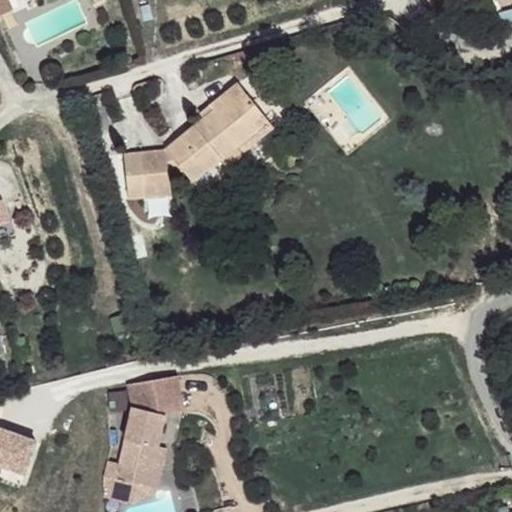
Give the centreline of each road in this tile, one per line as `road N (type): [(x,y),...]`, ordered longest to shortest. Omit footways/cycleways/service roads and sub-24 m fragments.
road 1 (residential): [(0,398),(486,309)]
road 2 (residential): [(398,0),(152,65),(121,88),(22,105)]
road 3 (residential): [(300,511),(511,466)]
road 4 (unclassified): [(511,42),(483,41),(398,0)]
